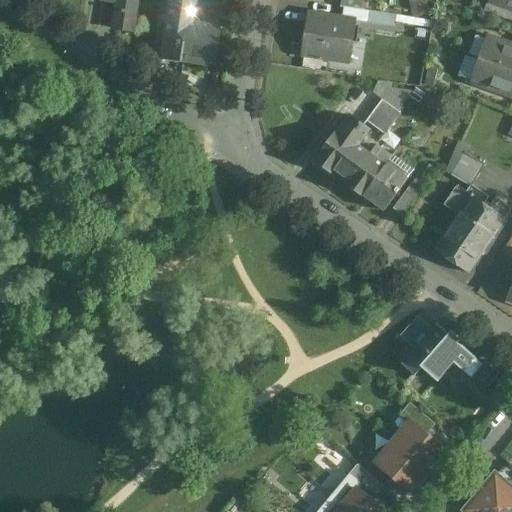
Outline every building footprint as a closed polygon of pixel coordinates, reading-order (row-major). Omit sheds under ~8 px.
[(104,0),(105,1),(119,3),(116,29),(137,32),(140,0),(104,0)] [(196,0),(173,0),(165,58),(187,61),(188,57),(192,33),(196,0)] [(511,0),(489,0),(490,0),(511,8),(511,0)] [(371,11),(344,7),(342,18),(355,20),(355,21),(369,23),(371,11)] [(395,25),(397,14),(373,10),(371,21),(395,25)] [(342,18),(309,13),(302,55),(349,62),(355,21),(355,20),(342,18)] [(199,22),(197,34),(192,33),(188,57),(215,61),(215,65),(217,65),(223,26),(199,22)] [(511,59),(511,46),(488,38),(472,81),(511,95),(511,60),(511,59)] [(381,86),(377,99),(382,102),(394,111),(405,90),(381,86)] [(394,111),(382,102),(367,123),(384,136),(399,115),(394,111)] [(369,132),(348,117),(316,161),(331,173),(334,169),(350,181),(348,184),(349,185),(370,156),(370,155),(358,147),(369,132)] [(459,141),(446,172),(451,176),(465,152),(466,153),(469,147),(459,141)] [(370,156),(349,185),(364,196),(387,163),(394,154),(379,143),(370,155),(370,156)] [(466,153),(465,152),(451,176),(471,187),(485,164),(466,153)] [(387,163),(364,196),(385,211),(408,179),(408,178),(414,170),(399,159),(392,167),(387,163)] [(431,166),(417,185),(422,189),(436,170),(431,166)] [(413,182),(393,209),(402,216),(422,189),(417,185),(413,182)] [(471,196),(457,186),(444,205),(458,215),(434,250),(469,274),(506,219),(505,218),(511,209),(500,201),(493,211),(483,204),(487,197),(476,189),(471,196)] [(418,316),(400,336),(414,349),(432,328),(418,316)] [(476,358),(459,343),(462,340),(452,331),(449,334),(437,323),(432,328),(414,349),(401,363),(415,375),(422,367),(437,381),(454,362),(464,371),(471,377),(482,364),(475,358),(476,358)] [(471,377),(468,381),(483,394),(500,374),(486,361),(482,364),(471,377)] [(410,403),(400,415),(409,422),(419,410),(410,403)] [(450,452),(414,422),(396,444),(427,470),(435,461),(439,464),(450,452)] [(427,470),(396,444),(377,466),(413,495),(423,483),(420,480),(427,470)] [(377,460),(368,453),(358,465),(367,472),(377,460)] [(367,472),(358,465),(350,474),(361,483),(369,474),(367,472)] [(511,511),(511,490),(495,477),(467,510),(469,511),(511,511)] [(386,511),(358,488),(344,506),(351,511),(386,511)]
